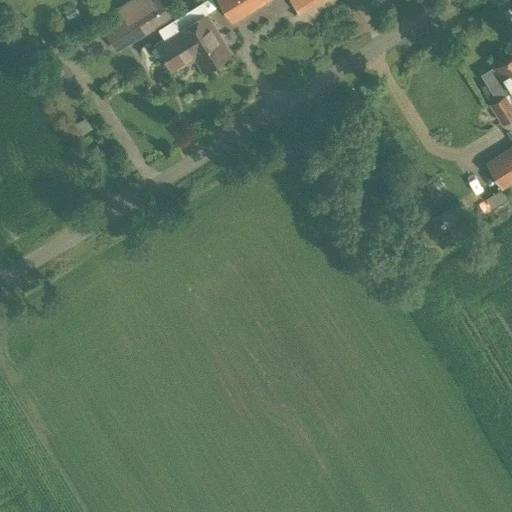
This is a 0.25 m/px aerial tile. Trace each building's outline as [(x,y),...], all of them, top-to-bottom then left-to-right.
[(115,52),(171,18),(160,0),(152,0),(103,31),(115,52)] [(217,0),(232,22),(268,0),(217,0)] [(289,0),(298,14),(321,0),(289,0)] [(195,58),(194,58),(202,70),(230,53),(206,13),(207,13),(200,2),(186,11),(196,27),(189,31),(201,50),(193,56),(195,58)] [(173,71),(194,58),(195,58),(193,56),(201,50),(189,31),(196,27),(186,11),(158,29),(164,39),(156,44),(173,71)] [(511,56),(495,68),(509,91),(506,93),(488,103),(501,124),(511,117),(511,56)] [(91,127),(85,117),(74,123),(80,134),(91,127)] [(501,188),(511,181),(511,144),(485,162),(501,188)]
